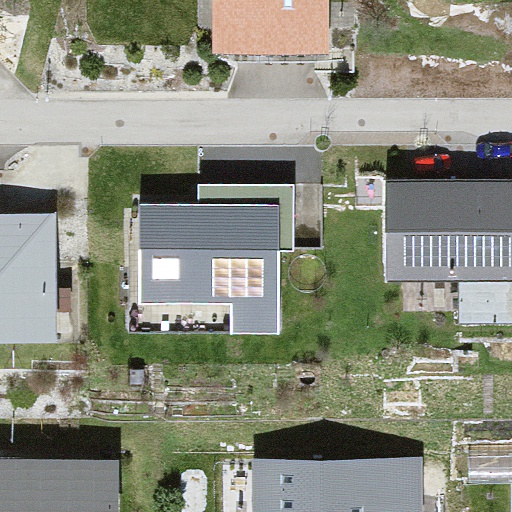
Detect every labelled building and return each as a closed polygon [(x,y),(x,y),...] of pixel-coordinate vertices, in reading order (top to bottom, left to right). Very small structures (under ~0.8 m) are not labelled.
[(333,0),(223,0),(223,35),(334,34),(333,0)] [(200,187),(150,187),(149,291),(241,292),(248,315),(287,315),(287,242),(336,242),(336,166),(209,166),(200,187)] [(3,172),(0,171),(0,320),(77,320),(77,198),(3,199),(3,172)] [(511,174),(395,174),(394,277),(463,278),(462,319),(511,319),(511,174)] [(410,429),(239,434),(241,511),(382,511),(382,510),(413,509),(410,429)] [(118,511),(119,451),(0,448),(0,511),(118,511)]
